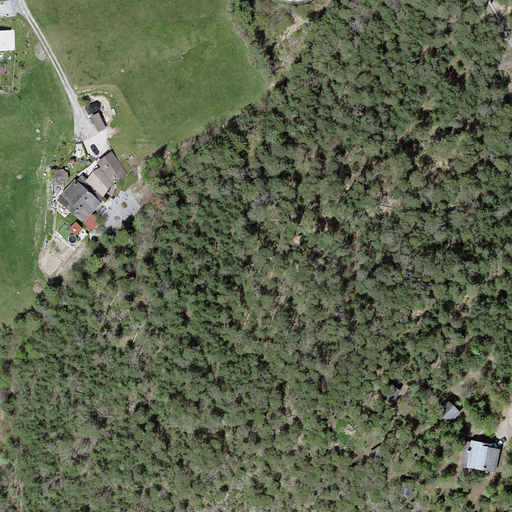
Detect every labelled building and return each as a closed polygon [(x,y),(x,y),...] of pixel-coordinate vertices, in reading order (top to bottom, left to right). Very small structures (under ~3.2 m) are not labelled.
[(0,48),(13,48),(12,31),(0,30),(0,48)] [(100,111),(91,115),(98,131),(107,127),(100,111)] [(113,182),(125,173),(117,161),(111,154),(99,162),(104,169),(95,179),(91,176),(87,182),(82,177),(76,183),(75,182),(59,200),(75,214),(77,212),(84,218),(98,202),(97,201),(102,196),(113,182)] [(55,180),(59,183),(64,182),(67,178),(66,173),(62,170),(58,171),(55,175),(55,180)] [(70,228),(78,234),(83,226),(75,220),(70,228)] [(392,399),(397,390),(388,385),(382,394),(392,399)] [(448,421),(458,411),(449,402),(439,411),(448,421)] [(488,446),(473,442),(472,444),(467,443),(465,451),(472,452),(469,464),(493,469),(497,450),(488,448),(488,446)] [(409,493),(411,485),(402,482),(400,491),(409,493)]
